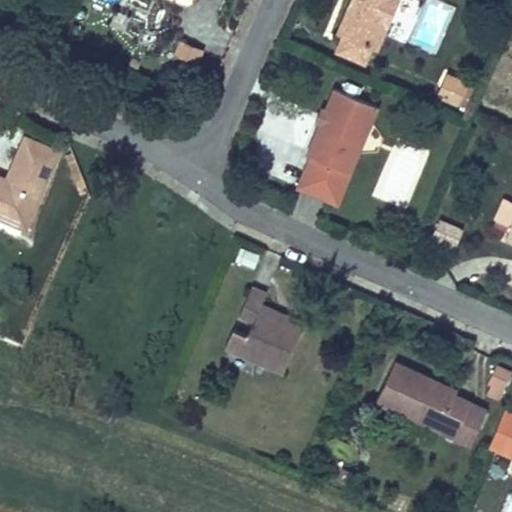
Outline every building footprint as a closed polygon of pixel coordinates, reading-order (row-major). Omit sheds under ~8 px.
[(349,34),(378,47),(382,49),(403,0),(355,0),(342,31),(349,34)] [(372,61),(378,47),(349,34),(342,47),(372,61)] [(202,48),(180,39),(175,53),(196,62),(202,48)] [(447,92),(457,73),(452,70),(443,91),(447,92)] [(457,73),(447,92),(462,100),(471,80),(457,73)] [(378,108),(338,91),(329,109),(323,125),(309,156),(313,157),(300,188),(336,203),(349,173),(345,171),(364,124),(370,126),(378,108)] [(316,121),(323,125),(329,109),(324,106),(316,121)] [(0,211),(24,223),(59,148),(25,132),(5,175),(0,172),(0,211)] [(436,220),(432,241),(458,246),(462,225),(436,220)] [(235,258),(255,264),(259,251),(240,244),(235,258)] [(246,333),(232,327),(225,345),(281,369),(301,323),(258,305),(264,291),(251,286),(239,312),(252,318),(246,333)] [(432,375),(394,358),(376,399),(455,433),(470,399),(454,392),(429,382),(432,375)] [(498,400),(511,369),(497,362),(483,393),(498,400)] [(454,392),(457,385),(432,375),(429,382),(454,392)] [(470,399),(455,433),(471,440),(486,406),(470,399)] [(511,421),(508,420),(497,445),(511,451),(511,421)] [(350,483),(355,473),(341,467),(337,476),(350,483)]
